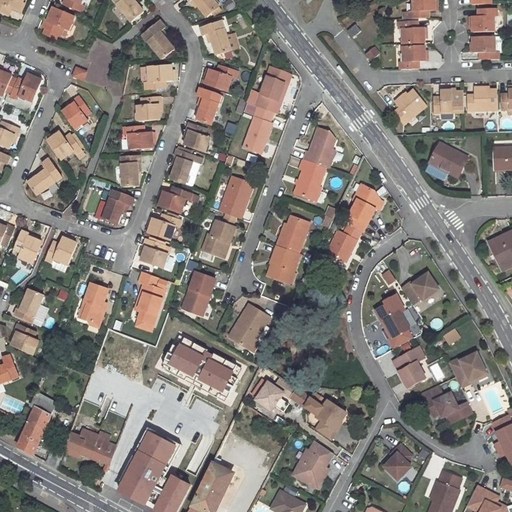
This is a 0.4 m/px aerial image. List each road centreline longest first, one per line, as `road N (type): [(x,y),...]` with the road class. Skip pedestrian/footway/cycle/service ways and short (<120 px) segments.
road 1 (residential): [(157,0),(192,46),(191,62),(126,246)]
road 2 (residential): [(315,60),(230,294)]
road 3 (residential): [(429,215),(364,262),(345,300),(384,404)]
road 4 (tertiary): [(315,60),(429,215)]
road 5 (residential): [(298,37),(322,18),(372,79),(451,76)]
road 6 (residential): [(15,49),(56,75),(8,201)]
road 7 (tertiary): [(437,228),(511,350)]
road 8 (residential): [(126,246),(8,201)]
road 9 (residential): [(384,404),(446,454),(488,463)]
road 10 (residential): [(384,404),(328,511)]
